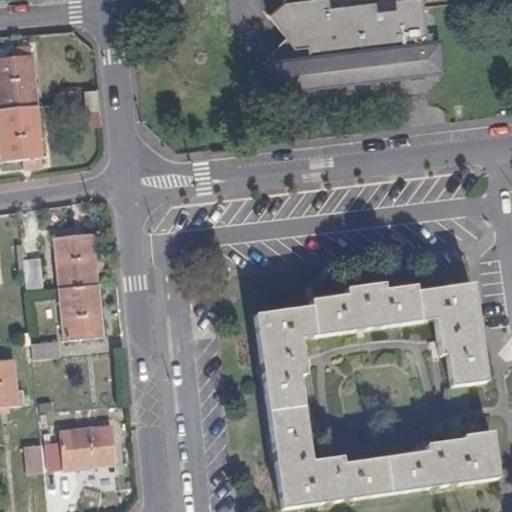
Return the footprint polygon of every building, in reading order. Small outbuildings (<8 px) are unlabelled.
[(421,76),(417,45),(413,13),(466,5),(464,0),(277,0),(278,8),(279,16),(270,25),(285,55),(298,54),(300,64),(283,67),(280,75),(281,89),(291,94),(421,76)] [(279,16),(278,8),(267,18),(270,25),(279,16)] [(431,42),(417,45),(421,76),(435,74),(431,42)] [(0,109),(32,106),(27,57),(0,59),(0,109)] [(259,99),(291,94),(281,89),(280,75),(283,67),(256,71),(259,99)] [(99,108),(97,90),(84,91),(85,109),(99,108)] [(59,103),(76,101),(75,91),(58,93),(59,103)] [(78,116),(76,101),(59,103),(61,117),(78,116)] [(32,106),(0,109),(0,161),(19,159),(20,168),(39,166),(32,106)] [(86,128),(100,127),(99,112),(85,114),(86,128)] [(56,291),(94,288),(88,235),(51,239),(56,291)] [(36,260),(20,260),(23,294),(39,292),(36,260)] [(278,511),(493,481),(486,435),(459,439),(459,442),(422,448),(424,456),(339,468),(338,459),(307,463),(295,379),(302,378),(297,342),(429,324),(434,359),(441,358),(445,388),(480,383),(466,287),(411,295),(410,288),(378,293),(378,287),(340,293),(341,298),(306,303),(307,310),(251,318),(278,511)] [(99,340),(94,288),(56,291),(61,344),(99,340)] [(28,348),(30,363),(57,360),(55,345),(28,348)] [(12,390),(9,364),(0,365),(0,408),(19,406),(18,391),(12,390)] [(36,413),(49,412),(48,403),(35,404),(36,413)] [(45,472),(112,466),(108,428),(55,432),(57,446),(42,447),(45,472)] [(41,473),(38,448),(24,449),(26,475),(41,473)]
